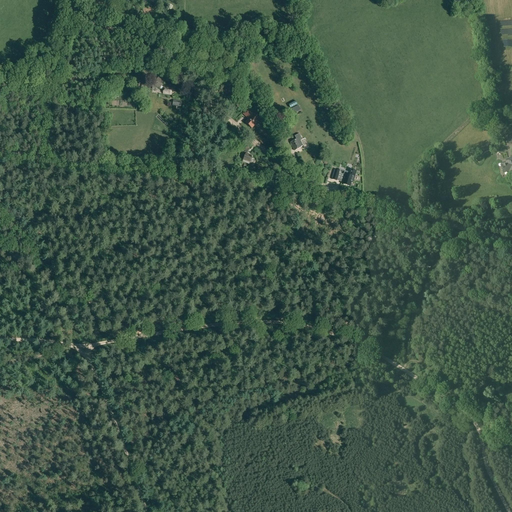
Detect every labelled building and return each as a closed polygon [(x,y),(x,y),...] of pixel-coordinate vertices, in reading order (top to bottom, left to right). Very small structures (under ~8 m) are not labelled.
[(164,80),(158,77),(153,86),(159,90),(164,80)] [(233,85),(223,90),(226,95),(236,90),(233,85)] [(298,106),(285,112),(286,117),(300,110),(298,106)] [(253,114),(251,113),(247,109),(243,114),(249,119),(245,123),(251,128),(259,119),(254,114),(253,114)] [(284,138),(287,137),(281,123),(276,125),(281,135),(283,134),(284,138)] [(295,136),(296,139),(290,142),(295,150),(303,146),(300,141),(302,140),(299,134),(295,136)] [(251,158),(252,156),(246,153),(243,159),(250,162),(252,158),(251,158)] [(506,162),(507,164),(501,166),(503,172),(509,170),(510,174),(511,173),(511,157),(505,159),(506,162)] [(339,171),(335,170),(332,179),(336,180),(338,176),(343,177),(342,180),(344,180),(343,184),(350,186),(351,181),(353,182),(356,171),(351,170),(349,175),(344,174),(343,177),(338,176),(339,171)]
